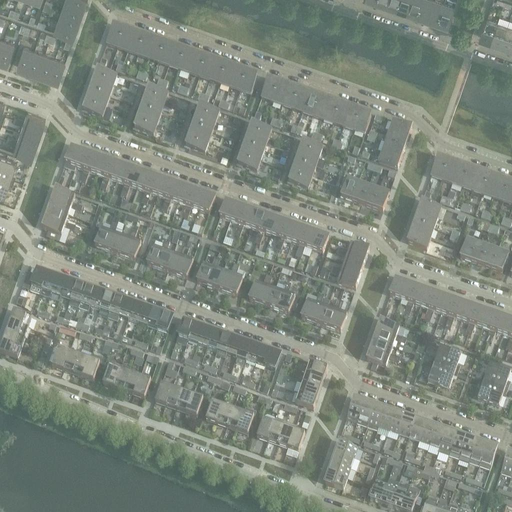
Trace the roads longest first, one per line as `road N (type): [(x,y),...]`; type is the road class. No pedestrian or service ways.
road 1 (residential): [(511,303),(397,263),(374,237),(80,134),(53,105),(0,86)]
road 2 (residential): [(511,440),(360,388),(332,360),(40,256),(0,221)]
road 3 (residential): [(106,0),(121,14),(410,114),(445,146),(511,169)]
road 4 (residential): [(341,511),(0,374)]
road 5 (residential): [(511,71),(343,12)]
